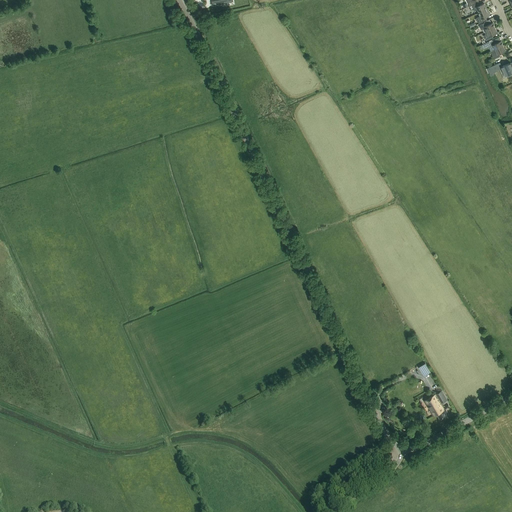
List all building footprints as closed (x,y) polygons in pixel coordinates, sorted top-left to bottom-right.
[(479,2),(472,5),(473,8),(474,11),(477,9),(479,13),(487,9),(484,3),(480,5),(479,2)] [(479,13),(480,16),(476,17),(478,20),(479,20),(480,23),(487,20),(485,17),(489,15),(487,9),(479,13)] [(480,28),(481,29),(482,29),(483,29),(484,32),(495,27),(493,22),(486,25),(485,23),(479,25),(480,28)] [(495,27),(484,32),(486,35),(484,35),(486,41),(492,38),(491,35),(497,32),(495,27)] [(490,51),(503,45),(501,40),(494,44),(493,41),(487,44),(491,51),(490,51)] [(503,45),(490,51),(492,54),(494,59),(500,56),(499,54),(506,50),(503,45)] [(511,64),(511,62),(501,67),(505,76),(511,72),(511,64)] [(426,362),(419,366),(424,376),(431,372),(426,362)] [(442,390),(432,396),(424,401),(433,416),(437,414),(440,419),(449,414),(446,409),(445,409),(441,403),(447,400),(442,390)]
